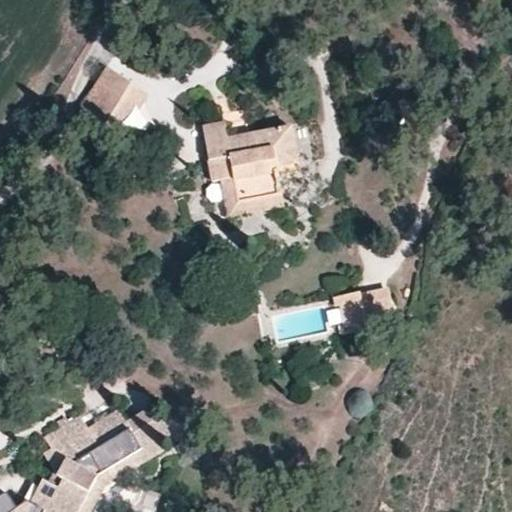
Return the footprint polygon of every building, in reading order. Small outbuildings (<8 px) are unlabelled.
[(119,131),(144,91),(119,76),(90,121),(116,137),(119,131)] [(161,101),(144,91),(119,131),(137,142),(161,101)] [(280,173),(304,169),(297,132),(255,139),(256,149),(234,153),(232,143),(229,126),(207,129),(216,183),(224,182),(238,180),(242,207),(284,199),(281,181),(280,173)] [(255,139),(232,143),(234,153),(256,149),(255,139)] [(305,177),(304,169),(280,173),(281,181),(305,177)] [(286,212),(284,199),(242,207),(238,180),(224,182),(231,221),(286,212)] [(223,208),(221,187),(208,188),(210,209),(223,208)] [(383,292),(359,297),(363,324),(388,319),(383,292)] [(359,297),(333,301),(335,310),(340,309),(343,329),(338,330),(340,338),(365,334),(363,324),(359,297)] [(358,422),(376,410),(364,391),(346,403),(358,422)] [(56,479),(62,482),(58,491),(42,483),(29,509),(25,507),(16,511),(7,511),(5,508),(0,510),(0,511),(79,511),(94,481),(139,458),(143,467),(166,455),(146,416),(124,428),(127,433),(95,450),(88,436),(51,454),(43,458),(56,479)] [(95,450),(127,433),(124,428),(119,420),(88,436),(95,450)] [(45,441),(51,454),(88,436),(82,423),(45,441)] [(143,467),(139,458),(94,481),(79,511),(90,511),(101,489),(143,467)]
